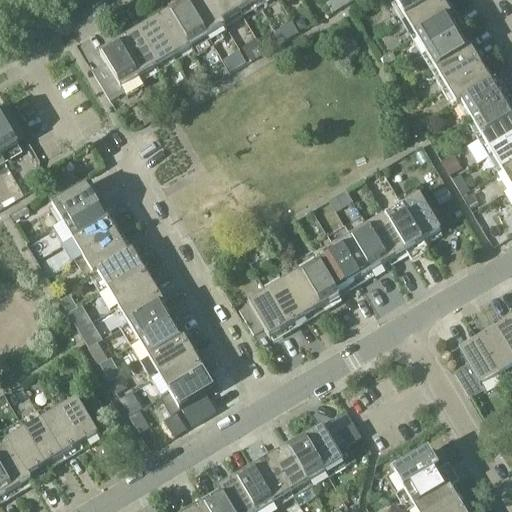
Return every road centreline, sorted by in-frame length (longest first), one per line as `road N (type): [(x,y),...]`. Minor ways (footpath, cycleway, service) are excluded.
road 1 (residential): [(264,410),(114,156)]
road 2 (residential): [(511,511),(404,328)]
road 3 (residential): [(94,511),(264,410)]
road 4 (residential): [(264,410),(404,328)]
road 5 (residential): [(404,328),(511,266)]
